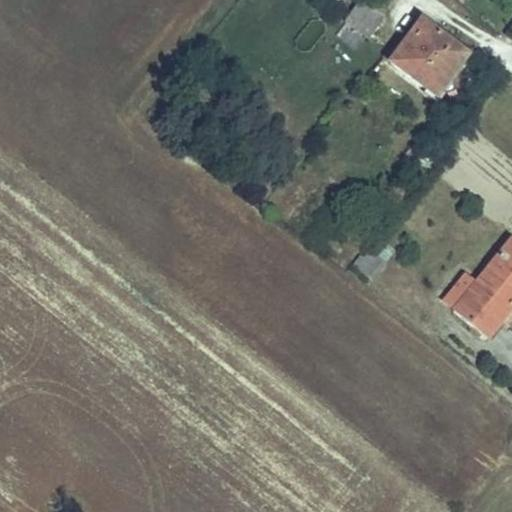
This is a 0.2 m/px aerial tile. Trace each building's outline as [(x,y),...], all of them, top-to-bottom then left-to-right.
[(384,19),(361,0),(343,23),(366,41),(384,19)] [(305,51),(328,31),(318,20),(295,39),(305,51)] [(469,60),(423,22),(390,64),(436,101),(469,60)] [(511,299),(511,231),(472,279),(451,304),(484,332),(511,299)] [(373,280),(384,260),(363,247),(351,268),(373,280)] [(464,272),(443,297),(451,304),(472,279),(464,272)]
